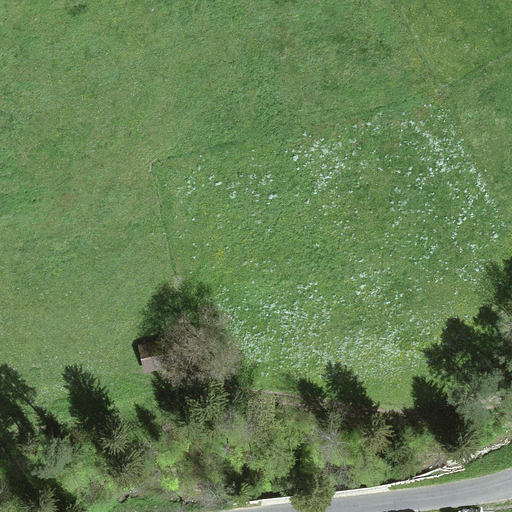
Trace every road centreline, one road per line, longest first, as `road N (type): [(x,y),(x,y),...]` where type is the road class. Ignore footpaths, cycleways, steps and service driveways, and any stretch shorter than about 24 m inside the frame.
road 1 (track): [(184,376),(395,415),(511,398)]
road 2 (tertiary): [(302,511),(511,482)]
